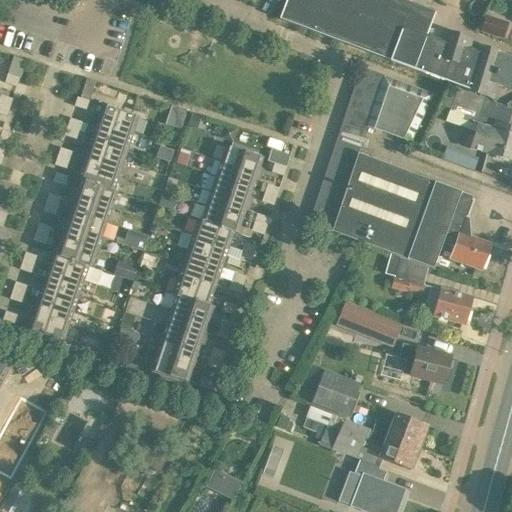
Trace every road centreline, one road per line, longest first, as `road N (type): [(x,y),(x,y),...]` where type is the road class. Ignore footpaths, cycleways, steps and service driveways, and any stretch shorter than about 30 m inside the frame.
road 1 (residential): [(250,393),(292,312),(290,230),(340,68),(205,0)]
road 2 (unclassified): [(107,0),(87,36),(0,7)]
